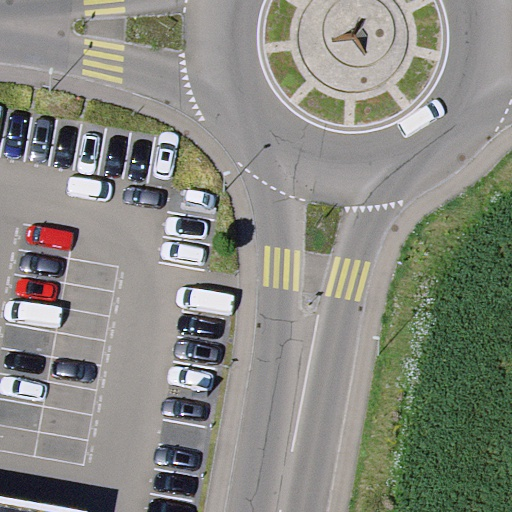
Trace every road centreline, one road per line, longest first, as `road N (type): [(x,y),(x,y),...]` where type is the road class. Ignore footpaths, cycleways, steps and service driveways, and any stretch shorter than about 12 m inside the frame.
road 1 (secondary): [(271,511),(336,181)]
road 2 (secondary): [(336,181),(385,179),(429,160),(465,127),(486,83),(491,35)]
road 3 (residential): [(215,40),(0,17)]
road 4 (secondary): [(215,40),(236,118),(297,171),(336,181)]
